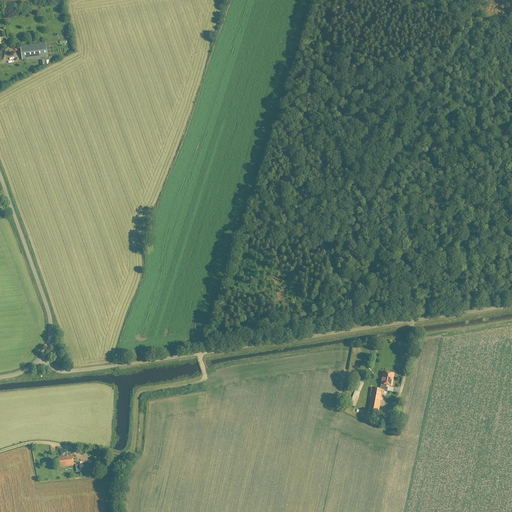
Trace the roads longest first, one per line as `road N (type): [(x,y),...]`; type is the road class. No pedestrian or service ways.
road 1 (unclassified): [(114,366),(511,306)]
road 2 (unclassified): [(39,359),(49,317),(0,176)]
road 3 (track): [(200,353),(201,380),(137,395),(133,450),(112,451)]
